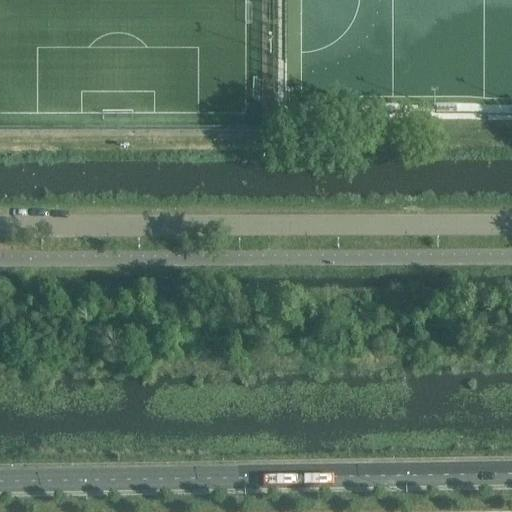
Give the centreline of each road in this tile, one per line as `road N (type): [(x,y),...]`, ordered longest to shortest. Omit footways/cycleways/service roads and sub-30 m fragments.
road 1 (primary): [(511,473),(0,482)]
road 2 (unclassified): [(511,228),(0,230)]
